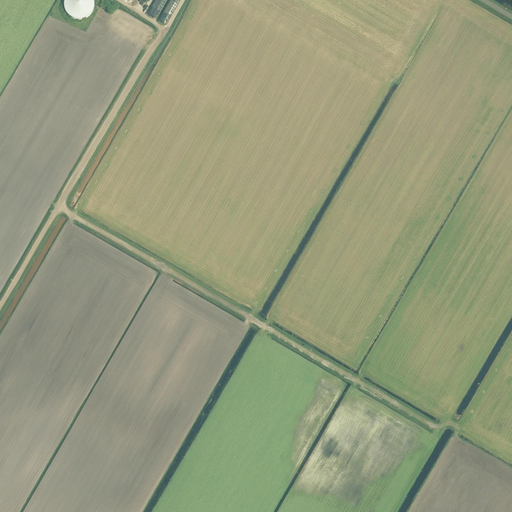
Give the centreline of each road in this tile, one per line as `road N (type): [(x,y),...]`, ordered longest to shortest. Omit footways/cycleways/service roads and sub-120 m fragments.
road 1 (track): [(59,207),(437,429)]
road 2 (track): [(182,0),(0,309)]
